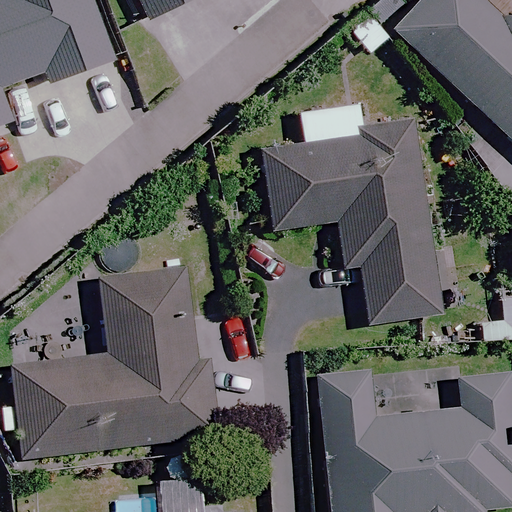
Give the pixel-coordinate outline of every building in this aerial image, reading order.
[(105,66),(81,0),(0,0),(0,126),(3,126),(0,115),(0,89),(36,77),(41,88),(105,66)] [(127,0),(153,55),(202,32),(186,0),(127,0)] [(511,4),(496,21),(474,0),(419,0),(387,34),(511,152),(511,4)] [(355,132),(352,107),(292,115),(297,152),(255,158),(266,234),(328,225),(334,272),(352,270),(360,328),(431,319),(404,125),(355,132)] [(175,327),(168,271),(91,281),(101,359),(3,371),(15,463),(206,439),(192,324),(175,327)] [(508,511),(496,373),(451,377),(455,413),(364,422),(360,376),(311,380),(323,511),(508,511)]
